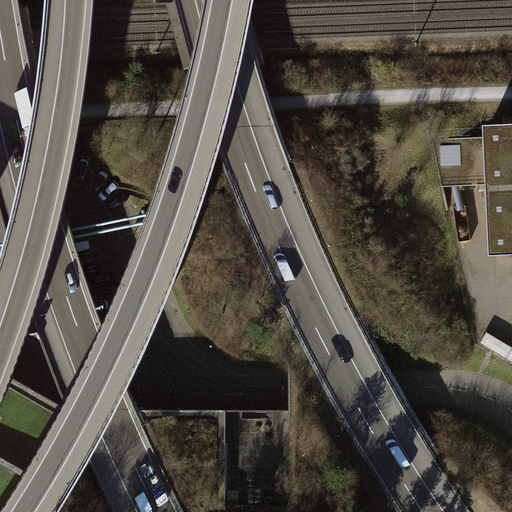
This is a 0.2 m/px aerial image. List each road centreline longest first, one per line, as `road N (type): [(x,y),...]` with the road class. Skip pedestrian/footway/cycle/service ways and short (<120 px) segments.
road 1 (motorway): [(423,511),(360,411),(282,253),(196,0)]
road 2 (motorway): [(24,511),(89,399),(163,228),(223,0)]
road 3 (motorway): [(0,26),(54,258),(158,511)]
road 4 (motorway): [(0,358),(50,188),(76,0)]
road 5 (unclassified): [(290,388),(453,388),(511,408)]
